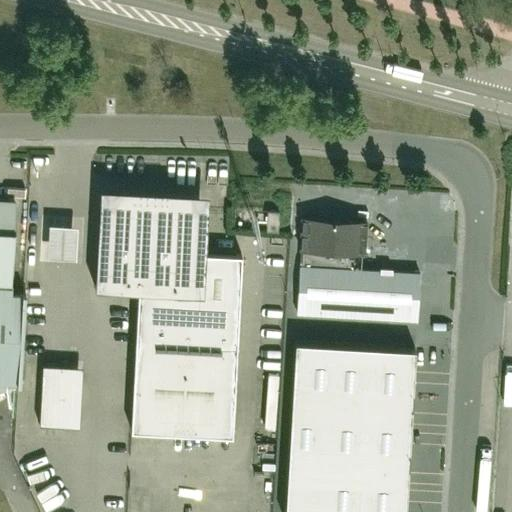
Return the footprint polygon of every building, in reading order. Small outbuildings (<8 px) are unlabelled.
[(0,387),(6,388),(6,382),(18,383),(18,384),(21,384),(27,292),(23,292),(23,293),(12,292),(12,282),(13,282),(16,218),(15,218),(16,202),(0,200),(0,387)] [(96,281),(95,286),(139,288),(132,428),(233,433),(242,252),(202,250),(204,210),(164,208),(164,206),(144,205),(144,207),(103,205),(99,282),(96,281)] [(267,230),(279,231),(280,211),(268,210),(267,230)] [(365,252),(367,219),(303,215),(301,248),(301,265),(300,265),(297,312),(417,319),(420,271),(393,270),(393,267),(381,266),(380,269),(362,268),(363,252),(365,252)] [(77,224),(48,222),(47,254),(75,257),(77,224)] [(290,271),(293,252),(280,250),(276,269),(290,271)] [(295,340),(284,511),(404,511),(415,347),(295,340)] [(42,363),(39,423),(60,424),(61,399),(80,400),(80,390),(62,389),(63,364),(42,363)] [(267,389),(283,390),(284,364),(268,363),(267,389)] [(258,493),(277,493),(277,474),(258,475),(258,493)]
